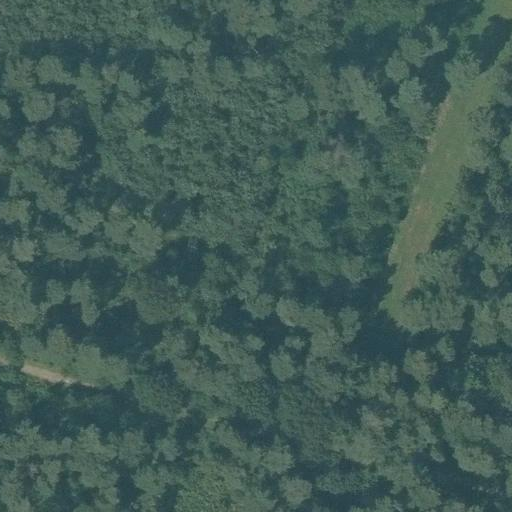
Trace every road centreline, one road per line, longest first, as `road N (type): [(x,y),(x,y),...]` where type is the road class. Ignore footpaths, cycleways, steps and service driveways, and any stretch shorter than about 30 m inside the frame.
road 1 (track): [(511,491),(345,449),(0,342)]
road 2 (track): [(318,511),(511,35)]
